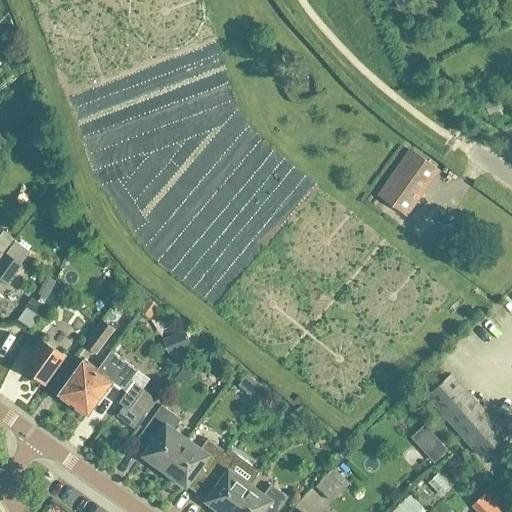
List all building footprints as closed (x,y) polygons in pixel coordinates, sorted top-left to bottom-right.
[(415,0),(395,0),(399,8),(415,0)] [(498,97),(484,103),(489,113),(502,107),(498,97)] [(403,213),(436,167),(413,151),(381,197),(403,213)] [(0,256),(2,253),(14,238),(3,229),(0,233),(0,256)] [(0,299),(2,296),(0,294),(0,279),(1,278),(7,283),(30,251),(15,241),(0,261),(0,299)] [(41,287),(38,293),(41,294),(38,299),(45,302),(56,280),(47,275),(41,287)] [(67,289),(55,284),(45,303),(57,309),(67,289)] [(119,297),(133,309),(143,298),(129,285),(119,297)] [(32,296),(18,319),(31,328),(44,304),(32,296)] [(150,300),(142,311),(150,317),(158,305),(150,300)] [(95,354),(113,328),(102,320),(83,345),(95,354)] [(191,344),(184,330),(163,338),(169,353),(191,344)] [(202,338),(194,349),(201,354),(210,343),(202,338)] [(43,383),(64,354),(42,339),(22,367),(43,383)] [(130,379),(137,369),(111,350),(97,370),(72,404),(86,414),(111,380),(123,389),(130,379)] [(97,370),(83,360),(58,394),(72,404),(97,370)] [(505,436),(450,374),(427,394),(481,456),(505,436)] [(130,379),(123,389),(127,391),(134,382),(130,379)] [(131,406),(144,389),(134,382),(127,391),(119,401),(124,405),(129,409),(131,406)] [(164,470),(187,438),(173,428),(180,418),(161,404),(144,429),(155,437),(142,455),(164,470)] [(124,405),(116,415),(134,429),(144,415),(131,406),(129,409),(124,405)] [(436,437),(422,449),(433,462),(447,450),(436,437)] [(208,475),(222,455),(225,451),(207,438),(200,448),(187,438),(164,470),(185,486),(198,468),(208,475)] [(341,439),(335,447),(344,455),(350,447),(347,445),(341,439)] [(221,511),(229,511),(250,483),(236,473),(243,464),(225,451),(222,455),(208,475),(218,482),(205,500),(221,511)] [(349,484),(333,468),(315,487),(331,502),(349,484)] [(436,473),(427,481),(441,495),(450,487),(436,473)] [(277,511),(288,497),(271,484),(264,494),(250,483),(229,511),(277,511)] [(502,511),(503,511),(504,510),(485,491),(471,505),(477,511),(502,511)] [(422,511),(424,511),(409,496),(391,511),(422,511)]
